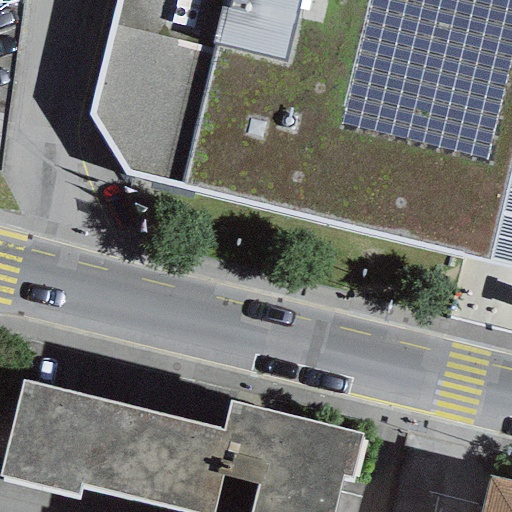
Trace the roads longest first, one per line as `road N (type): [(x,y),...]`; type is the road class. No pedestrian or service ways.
road 1 (residential): [(0,273),(511,398)]
road 2 (unknown): [(46,0),(25,169),(0,269)]
road 3 (unknown): [(460,387),(442,511)]
